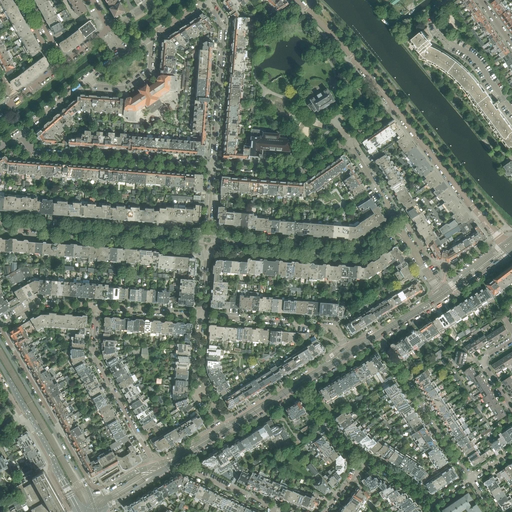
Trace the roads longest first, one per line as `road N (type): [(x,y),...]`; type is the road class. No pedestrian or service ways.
road 1 (residential): [(212,166),(36,152),(19,133)]
road 2 (residential): [(0,225),(196,240)]
road 3 (residential): [(219,241),(359,253),(399,228)]
road 4 (residential): [(201,315),(336,328),(347,346),(326,366)]
road 5 (residential): [(96,307),(94,354),(153,465)]
road 6 (residential): [(471,479),(376,335)]
road 7 (residential): [(212,166),(223,27),(206,1)]
road 8 (residential): [(394,107),(497,236)]
road 9 (residential): [(296,0),(394,107)]
road 10 (residential): [(212,166),(298,172),(347,140)]
road 11 (residential): [(450,0),(437,10),(442,35),(479,63),(511,109)]
road 12 (residential): [(57,436),(0,327)]
